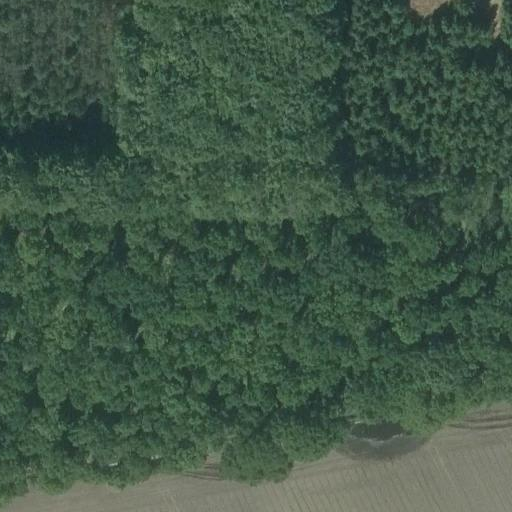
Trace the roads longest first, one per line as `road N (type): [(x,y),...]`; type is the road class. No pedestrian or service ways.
road 1 (track): [(511,381),(0,477)]
road 2 (track): [(321,165),(0,159)]
road 3 (track): [(511,190),(321,165)]
